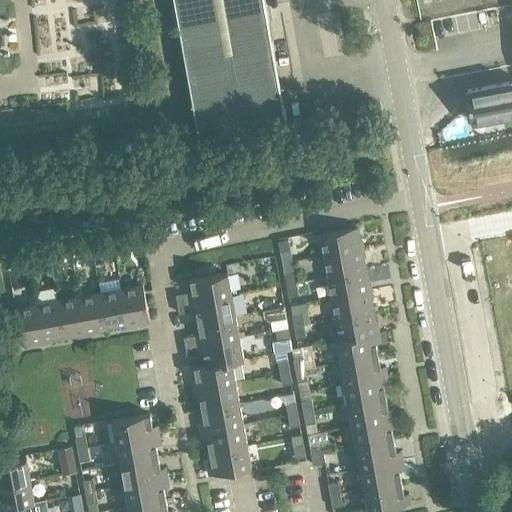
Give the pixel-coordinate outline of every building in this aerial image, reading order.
[(174,0),(199,139),(286,123),(264,0),(174,0)] [(511,80),(467,89),(473,121),(511,113),(511,80)] [(134,95),(124,96),(126,113),(136,112),(134,95)] [(320,232),(324,253),(361,247),(358,225),(320,232)] [(125,243),(123,233),(111,235),(113,245),(125,243)] [(102,247),(113,245),(111,235),(100,237),(102,247)] [(278,240),(282,261),(292,259),(291,250),(288,238),(278,240)] [(81,241),(69,243),(71,253),(83,251),(81,241)] [(59,255),(71,253),(69,243),(57,245),(59,255)] [(361,247),(324,253),(328,275),(365,268),(361,247)] [(38,249),(27,251),(29,261),(49,257),(47,248),(38,249)] [(17,263),(29,261),(27,251),(15,253),(17,263)] [(294,270),(292,259),(282,261),(286,282),(296,280),(294,270)] [(392,276),(390,264),(372,267),(374,279),(392,276)] [(328,275),(332,296),(369,289),(365,268),(328,275)] [(176,296),(177,303),(232,293),(228,271),(190,278),(193,293),(176,296)] [(298,293),(296,280),(286,282),(288,295),(298,293)] [(150,321),(143,284),(121,288),(128,327),(137,325),(137,323),(150,321)] [(34,291),(36,303),(43,342),(52,341),(52,339),(63,337),(56,299),(58,299),(55,287),(34,291)] [(121,288),(100,291),(107,329),(119,327),(119,328),(128,327),(121,288)] [(369,289),(332,296),(336,317),(372,310),(369,289)] [(100,291),(78,295),(85,335),(95,333),(95,331),(107,329),(100,291)] [(236,314),(232,293),(177,303),(179,311),(195,308),(198,321),(236,314)] [(78,295),(58,299),(56,299),(63,337),(75,335),(75,337),(85,335),(78,295)] [(290,304),(294,324),(303,322),(300,302),(290,304)] [(34,344),(43,342),(36,303),(14,307),(21,345),(34,342),(34,344)] [(264,316),(271,319),(287,317),(285,306),(263,309),(264,316)] [(336,317),(339,338),(376,331),(372,310),(336,317)] [(239,336),(236,314),(198,321),(200,335),(184,338),(185,346),(239,336)] [(303,322),(294,324),(296,337),(306,336),(303,322)] [(275,329),(277,340),(290,337),(288,327),(275,329)] [(376,331),(339,338),(336,338),(341,361),(378,354),(376,341),(381,340),(379,331),(376,331)] [(232,360),(243,358),(239,336),(185,346),(186,353),(203,350),(206,364),(232,359),(232,360)] [(292,347),(291,347),(292,349),(295,369),(305,368),(303,356),(301,346),(292,347)] [(381,368),(378,354),(341,361),(344,382),(387,375),(385,367),(381,368)] [(236,380),(232,360),(232,359),(206,364),(194,366),(196,380),(192,380),(193,388),(236,380)] [(277,361),(280,372),(289,371),(287,359),(277,361)] [(324,370),(323,364),(305,368),(295,369),(299,391),(310,389),(308,379),(307,373),(324,370)] [(292,382),(289,371),(280,372),(282,384),(292,382)] [(383,383),(388,382),(387,375),(344,382),(348,403),(386,397),(383,383)] [(239,402),(236,380),(193,388),(194,396),(199,395),(202,408),(239,402)] [(311,398),(310,389),(299,391),(303,412),(313,410),(311,398)] [(388,410),(386,397),(348,403),(352,425),(395,417),(394,409),(388,410)] [(99,399),(70,402),(72,412),(100,409),(99,399)] [(243,423),(239,402),(202,408),(204,422),(200,423),(201,431),(243,423)] [(295,402),(286,403),(287,414),(297,412),(295,402)] [(317,431),(315,422),(313,410),(303,412),(307,433),(317,431)] [(300,425),(297,412),(287,414),(290,427),(300,425)] [(112,420),(116,442),(159,434),(157,425),(153,426),(150,413),(112,420)] [(392,426),(396,425),(395,417),(352,425),(356,446),(394,439),(392,426)] [(210,451),(247,444),(243,423),(201,431),(202,439),(207,438),(210,451)] [(329,437),(327,430),(317,431),(319,439),(329,437)] [(160,442),(159,434),(116,442),(120,463),(158,456),(156,443),(160,442)] [(295,458),(305,456),(303,444),(301,434),(291,436),(295,458)] [(75,437),(77,449),(87,447),(85,435),(75,437)] [(396,452),(394,439),(356,446),(360,467),(403,459),(402,451),(396,452)] [(321,442),(309,445),(311,454),(323,452),(321,442)] [(251,466),(247,444),(210,451),(212,464),(207,465),(209,474),(251,466)] [(72,445),(58,447),(62,473),(75,471),(76,471),(72,445)] [(89,458),(87,447),(77,449),(80,460),(89,458)] [(100,447),(90,448),(92,461),(102,460),(100,447)] [(325,462),(323,452),(311,454),(313,464),(325,462)] [(165,468),(160,469),(158,456),(120,463),(124,484),(167,476),(165,468)] [(0,484),(30,479),(26,458),(0,463),(0,484)] [(399,468),(405,467),(403,459),(360,467),(364,488),(402,481),(399,468)] [(168,485),(167,476),(124,484),(128,505),(166,498),(163,486),(168,485)] [(83,479),(85,491),(95,489),(93,477),(83,479)] [(0,506),(34,501),(34,500),(30,479),(0,484),(0,506)] [(328,483),(330,495),(340,493),(338,481),(328,483)] [(404,495),(402,481),(364,488),(368,510),(410,502),(409,494),(404,495)] [(97,501),(95,489),(85,491),(87,503),(97,501)] [(330,495),(332,506),(342,505),(340,493),(330,495)] [(0,511),(48,511),(46,498),(34,500),(34,501),(0,506),(0,511)] [(173,511),(173,510),(168,511),(166,498),(128,505),(129,511),(173,511)]
